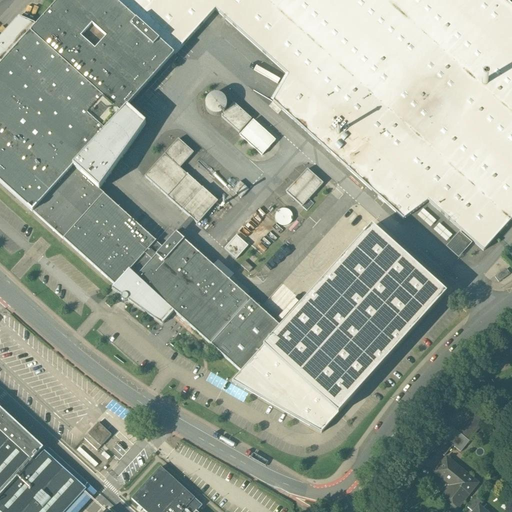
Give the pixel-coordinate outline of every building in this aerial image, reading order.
[(173,55),(112,0),(59,0),(37,24),(31,31),(120,115),(127,107),(173,55)] [(511,217),(511,4),(507,0),(112,0),(173,55),(215,9),(301,86),(280,109),(403,217),(428,199),(484,250),(511,217)] [(0,65),(31,31),(37,24),(18,16),(0,35),(0,65)] [(120,115),(31,31),(0,65),(0,182),(32,211),(73,167),(120,115)] [(225,109),(226,105),(225,100),(223,96),(219,94),(213,93),(207,96),(204,101),(204,106),(205,109),(208,113),(211,115),(217,115),(222,112),(225,109)] [(251,118),(233,103),(220,117),(238,133),(251,118)] [(120,115),(73,167),(99,190),(145,123),(127,107),(120,115)] [(177,138),(164,153),(179,167),(193,152),(177,138)] [(143,176),(166,196),(186,173),(179,167),(164,153),(143,176)] [(103,193),(99,190),(73,167),(32,211),(62,239),(103,193)] [(323,183),(306,168),(284,192),(301,207),(323,183)] [(217,200),(186,173),(166,196),(196,223),(217,200)] [(248,188),(239,180),(230,189),(240,198),(248,188)] [(155,241),(103,193),(62,239),(114,286),(131,268),(155,241)] [(299,217),(276,197),(262,211),(285,232),(299,217)] [(448,291),(373,226),(235,381),(324,433),(448,291)] [(458,229),(446,242),(460,254),(472,241),(458,229)] [(175,231),(162,247),(137,274),(135,277),(172,311),(241,373),(281,326),(175,231)] [(248,246),(235,235),(223,248),(236,259),(248,246)] [(162,247),(155,241),(131,268),(137,274),(162,247)] [(252,268),(243,260),(239,264),(248,272),(252,268)] [(135,277),(137,274),(131,268),(114,286),(111,288),(121,295),(121,301),(129,300),(161,323),(172,311),(135,277)] [(500,280),(511,274),(509,269),(498,275),(500,280)] [(480,405),(458,432),(469,441),(488,417),(484,407),(480,405)] [(0,511),(63,511),(85,489),(0,410),(0,511)] [(451,427),(443,420),(442,420),(442,421),(436,428),(444,435),(451,427)] [(98,423),(84,438),(86,441),(92,446),(97,451),(111,435),(98,423)] [(458,432),(451,426),(451,427),(444,435),(442,437),(452,446),(460,452),(469,441),(458,432)] [(442,437),(433,448),(444,456),(452,446),(442,437)] [(477,483),(446,458),(434,472),(442,478),(444,476),(453,484),(442,497),(450,503),(449,504),(456,509),(477,483)] [(195,511),(187,504),(193,498),(159,466),(130,498),(146,511),(195,511)] [(476,497),(467,508),(471,511),(473,511),(478,506),(482,503),(476,497)]
